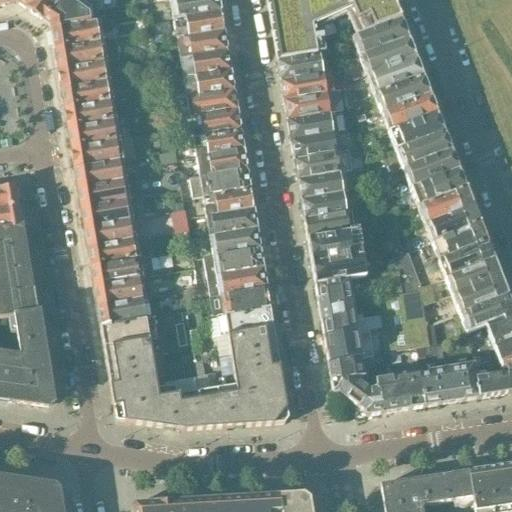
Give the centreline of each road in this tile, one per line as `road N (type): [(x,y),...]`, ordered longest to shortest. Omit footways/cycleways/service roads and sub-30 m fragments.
road 1 (residential): [(248,0),(330,463)]
road 2 (residential): [(87,453),(88,418),(40,152)]
road 3 (residential): [(87,453),(187,468),(330,463)]
road 4 (residential): [(511,220),(423,0)]
road 5 (residential): [(330,463),(511,435)]
road 6 (residential): [(40,152),(27,51),(0,38)]
